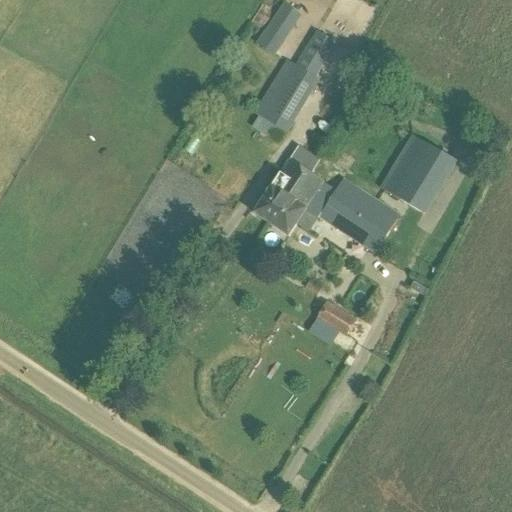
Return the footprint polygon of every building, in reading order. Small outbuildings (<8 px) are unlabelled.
[(274,57),(302,17),(295,12),(286,6),(284,4),(256,44),(274,57)] [(339,47),(331,56),(332,57),(322,69),(340,85),(358,64),(339,47)] [(287,135),(319,82),(286,62),(253,115),(287,135)] [(426,217),(457,164),(394,127),(362,180),(426,217)] [(338,163),(360,162),(359,151),(338,152),(338,163)] [(318,221),(318,220),(375,256),(401,216),(343,181),(336,192),(324,185),(325,184),(291,161),(256,215),(289,237),(305,213),(318,221)] [(346,339),(356,322),(327,304),(317,321),(346,339)]
